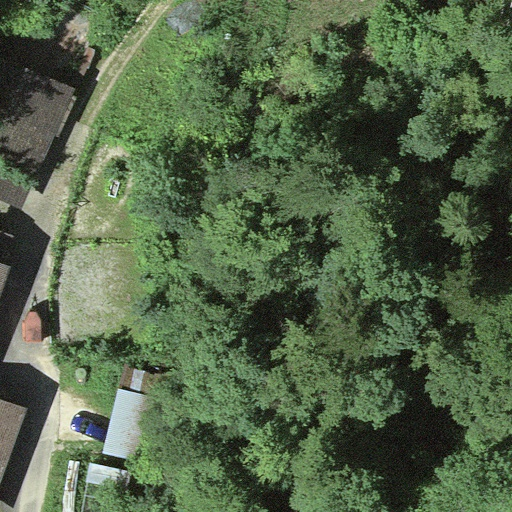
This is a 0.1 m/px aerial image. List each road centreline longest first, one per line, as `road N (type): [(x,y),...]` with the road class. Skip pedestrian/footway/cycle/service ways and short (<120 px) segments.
road 1 (track): [(161,0),(81,126),(37,235),(22,327),(47,396),(21,511)]
road 2 (track): [(511,369),(431,414),(382,511)]
